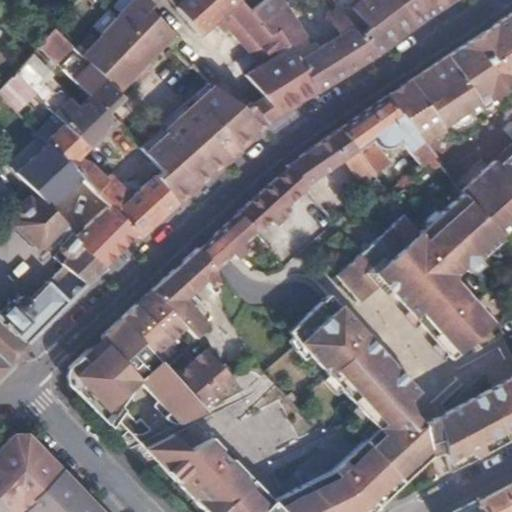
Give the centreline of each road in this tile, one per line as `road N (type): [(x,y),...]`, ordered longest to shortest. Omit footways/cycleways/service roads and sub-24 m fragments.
road 1 (secondary): [(23,383),(276,152),(499,0)]
road 2 (residential): [(23,383),(144,511)]
